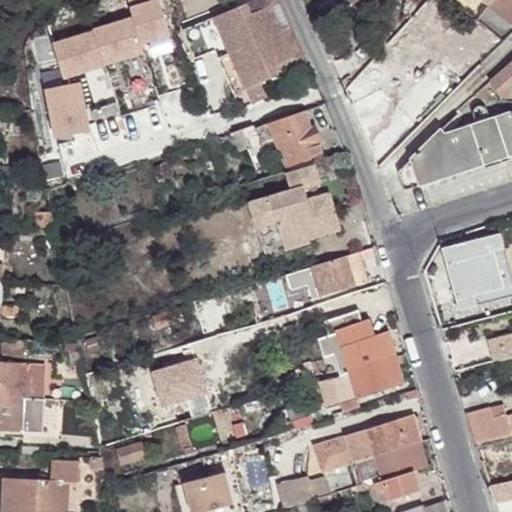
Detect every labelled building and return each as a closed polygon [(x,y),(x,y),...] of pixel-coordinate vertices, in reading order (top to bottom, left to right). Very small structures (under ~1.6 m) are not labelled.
[(291,25),(279,0),(271,0),(270,4),(281,29),(291,25)] [(373,0),(376,8),(396,0),(336,0),(339,5),(352,0),(373,0)] [(353,0),(360,15),(376,8),(373,0),(353,0)] [(511,0),(480,0),(511,26),(511,25),(511,0)] [(264,79),(279,72),(276,61),(292,55),(281,29),(270,4),(248,13),(255,30),(241,35),(234,18),(231,9),(204,21),(215,46),(227,41),(238,67),(226,73),(233,91),(245,86),(251,100),(269,92),(264,79)] [(428,13),(420,5),(403,24),(411,31),(428,13)] [(195,53),(215,46),(204,21),(185,30),(195,53)] [(279,72),(305,60),(291,25),(281,29),(292,55),(276,61),(279,72)] [(227,41),(215,46),(226,73),(238,67),(227,41)] [(511,62),(487,86),(500,100),(511,96),(511,103),(443,133),(438,129),(396,171),(402,189),(511,154),(511,62)] [(208,88),(198,91),(210,121),(214,119),(216,124),(221,122),(208,88)] [(370,147),(377,169),(427,117),(411,102),(392,122),(389,125),(385,130),(384,129),(370,147)] [(310,123),(304,107),(268,118),(287,166),(322,154),(318,142),(320,140),(314,122),(310,123)] [(264,119),(255,122),(251,123),(256,138),(247,141),(250,149),(272,140),(264,119)] [(248,203),(255,225),(275,220),(283,247),(308,239),(305,229),(313,227),(316,235),(338,229),(327,193),(301,201),(297,189),(320,182),(313,162),(281,172),(287,191),(248,203)] [(144,184),(139,168),(112,176),(118,192),(144,184)] [(445,264),(455,301),(503,288),(493,251),(445,264)] [(364,285),(354,253),(346,256),(356,287),(364,285)] [(297,270),(286,273),(290,288),(291,291),(292,291),(314,284),(319,298),(356,287),(346,256),(337,258),(312,266),(297,270)] [(356,313),(350,294),(320,303),(326,321),(356,313)] [(317,317),(313,305),(284,314),(287,326),(317,317)] [(183,321),(179,308),(152,317),(155,329),(183,321)] [(511,315),(482,317),(486,362),(511,359),(511,315)] [(328,336),(339,376),(395,359),(387,333),(372,338),(368,324),(328,336)] [(38,386),(39,357),(0,354),(0,421),(17,423),(19,385),(38,386)] [(339,376),(331,378),(339,404),(355,399),(356,399),(402,386),(395,359),(339,376)] [(302,367),(281,382),(285,392),(315,383),(309,365),(302,367)] [(420,405),(416,391),(406,394),(410,408),(420,405)] [(355,399),(339,404),(342,415),(358,410),(359,410),(356,399),(355,399)] [(371,451),(373,458),(405,449),(390,399),(359,410),(365,430),(342,437),(348,457),(371,451)] [(505,416),(503,406),(485,410),(486,416),(490,415),(491,419),(505,416)] [(469,425),(475,443),(511,434),(511,413),(505,416),(491,419),(490,415),(486,416),(485,410),(466,415),(469,425)] [(189,453),(180,422),(171,425),(177,449),(179,449),(181,455),(189,453)] [(140,459),(136,445),(110,452),(115,467),(140,459)] [(405,449),(373,458),(385,502),(417,492),(405,449)] [(0,511),(57,511),(60,474),(0,470),(0,511)] [(234,472),(192,484),(199,510),(242,499),(234,472)] [(328,492),(321,477),(302,486),(312,500),(328,492)] [(511,480),(489,486),(494,503),(511,499),(511,480)]
